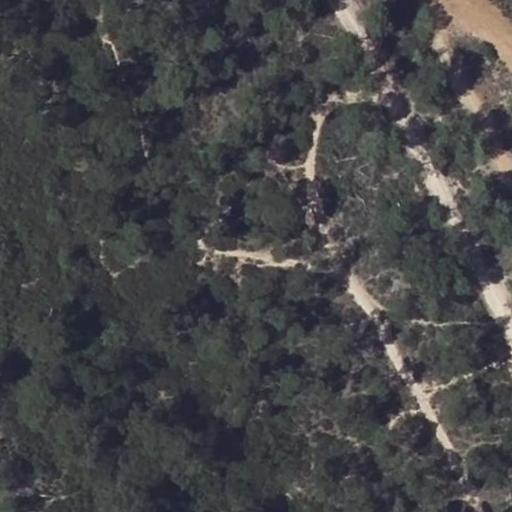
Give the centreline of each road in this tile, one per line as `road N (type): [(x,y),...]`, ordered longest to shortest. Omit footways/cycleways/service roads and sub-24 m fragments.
road 1 (track): [(356,26),(323,77),(319,98),(325,204),(344,269),(487,511)]
road 2 (track): [(511,301),(338,0)]
road 3 (track): [(440,0),(461,95),(476,127),(511,168)]
